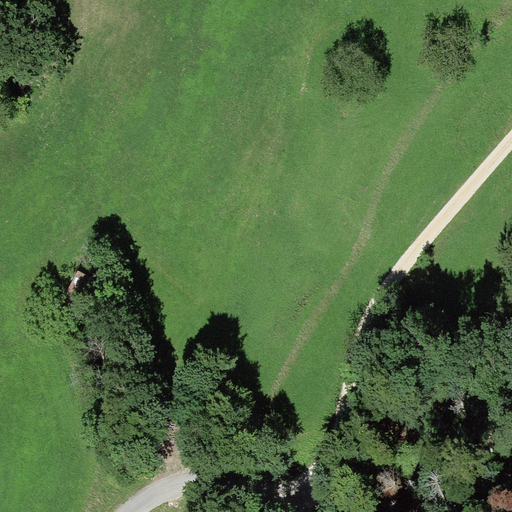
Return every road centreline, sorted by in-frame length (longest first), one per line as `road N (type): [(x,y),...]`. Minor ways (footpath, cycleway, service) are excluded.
road 1 (track): [(511,138),(408,258),(364,324),(332,452),(310,481),(318,511)]
road 2 (unclassified): [(310,481),(286,488),(172,485),(127,511)]
